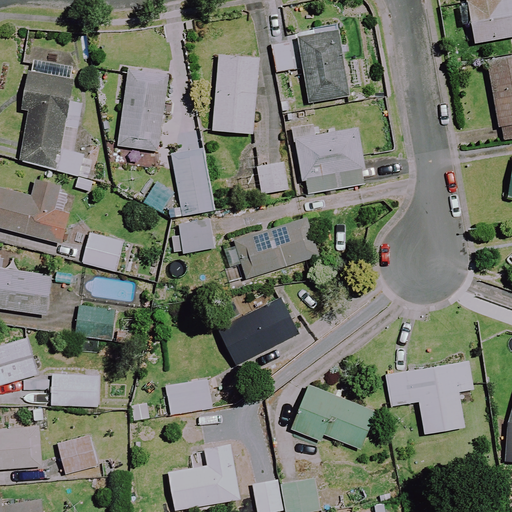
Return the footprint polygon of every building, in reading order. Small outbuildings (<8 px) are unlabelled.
[(511,0),(468,0),(474,45),(511,39),(511,0)] [(349,97),(338,32),(271,44),(277,73),(304,69),(310,104),(349,97)] [(258,60),(220,57),(214,132),(253,135),(258,60)] [(511,138),(511,59),(489,62),(500,141),(511,138)] [(76,70),(32,61),(22,109),(30,111),(19,163),(88,178),(92,159),(72,155),(83,105),(69,102),(76,70)] [(168,75),(128,70),(118,148),(158,153),(168,75)] [(363,175),(367,175),(360,127),(294,136),(301,183),(306,183),(307,195),(364,187),(363,175)] [(213,211),(203,151),(173,156),(184,216),(213,211)] [(288,191),(283,163),(257,168),(262,196),(288,191)] [(172,190),(154,182),(145,203),(164,210),(172,190)] [(68,192),(35,183),(32,197),(0,187),(0,228),(61,245),(69,214),(63,213),(68,192)] [(320,257),(308,219),(235,241),(246,279),(320,257)] [(212,249),(207,220),(178,226),(183,255),(212,249)] [(123,242),(90,234),(82,263),(116,272),(123,242)] [(0,309),(46,316),(52,277),(3,270),(4,259),(0,257),(0,309)] [(298,336),(280,300),(219,331),(236,366),(298,336)] [(117,314),(84,306),(76,338),(109,346),(117,314)] [(0,387),(37,378),(27,340),(0,346),(0,387)] [(473,390),(468,362),(385,376),(390,407),(419,403),(425,435),(464,428),(458,393),(473,390)] [(99,377),(52,375),(51,406),(98,408),(99,377)] [(213,410),(208,380),(166,387),(171,416),(213,410)] [(376,412),(309,386),(292,430),(320,441),(322,435),(361,450),(376,412)] [(511,404),(507,420),(498,420),(503,461),(511,462),(511,404)] [(0,469),(43,467),(40,429),(0,431),(0,469)] [(99,467),(92,435),(58,442),(64,474),(99,467)] [(240,500),(231,446),(206,450),(209,466),(169,473),(176,511),(240,500)] [(281,485),(285,511),(300,511),(321,509),(316,479),(281,485)] [(280,511),(282,511),(277,481),(253,484),(257,511),(280,511)] [(0,511),(42,511),(40,500),(2,507),(1,500),(0,500),(0,511)]
